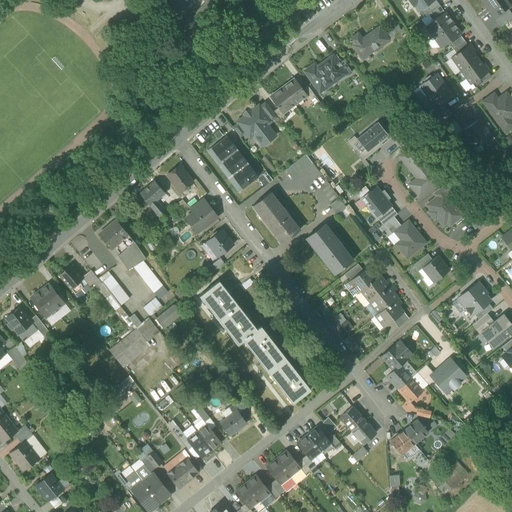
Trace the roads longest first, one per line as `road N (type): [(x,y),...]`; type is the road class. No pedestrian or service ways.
road 1 (residential): [(176,139),(356,370)]
road 2 (residential): [(176,139),(0,291)]
road 3 (residential): [(177,511),(356,370)]
road 4 (residential): [(288,43),(176,139)]
